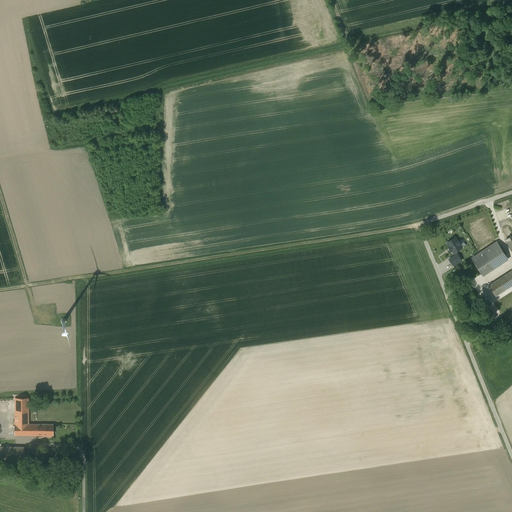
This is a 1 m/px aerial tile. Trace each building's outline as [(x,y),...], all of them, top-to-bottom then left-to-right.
[(463,248),(456,237),(446,243),(449,246),(448,247),(451,252),(452,251),(454,254),(463,248)] [(496,239),(470,256),(483,277),(509,260),(496,239)] [(463,260),(458,253),(449,259),(454,266),(463,260)] [(511,286),(511,270),(489,285),(496,297),(511,286)] [(511,297),(510,294),(497,301),(502,310),(509,306),(511,311),(511,297)] [(15,398),(15,412),(28,413),(28,398),(15,398)] [(15,435),(42,435),(42,424),(28,424),(28,413),(15,412),(15,435)] [(42,424),(42,435),(53,436),(53,425),(42,424)] [(25,448),(0,447),(0,459),(24,460),(25,448)]
